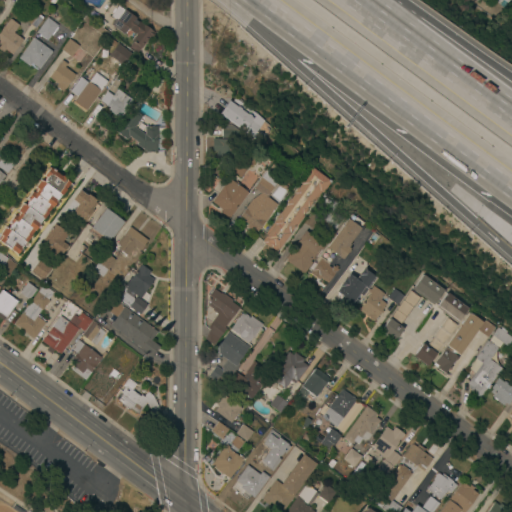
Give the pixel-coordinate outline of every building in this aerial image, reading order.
[(153,32),(137,54),(128,48),(133,41),(132,41),(135,36),(127,30),(124,35),(111,25),(115,20),(110,17),(118,6),(153,32)] [(34,28),(26,22),(22,19),(29,8),(42,18),(34,28)] [(35,33),(47,17),(57,25),(46,41),(35,33)] [(5,50),(3,52),(0,49),(0,30),(3,27),(5,28),(11,20),(19,26),(13,33),(23,40),(11,55),(5,50)] [(31,64),(28,67),(18,59),(33,38),(51,52),(38,70),(31,64)] [(70,58),(60,51),(68,39),(78,47),(70,58)] [(109,59),(126,63),(130,50),(112,45),(109,59)] [(55,87),(57,85),(48,78),(61,61),(67,65),(64,68),(75,76),(62,92),(55,87)] [(86,111),(73,102),(76,97),(70,92),(80,78),(87,83),(94,73),(107,82),(107,83),(86,111)] [(134,102),(120,121),(107,111),(108,108),(99,102),(106,92),(112,96),(117,90),(134,102)] [(264,121),(251,139),(219,114),(229,101),(231,103),(234,99),(264,121)] [(135,127),(134,127),(133,128),(134,128),(138,123),(144,127),(157,127),(157,128),(165,128),(165,149),(156,149),(156,153),(143,153),(143,151),(135,145),(136,143),(128,137),(126,141),(116,133),(134,111),(141,117),(136,123),(137,124),(135,127)] [(238,157),(216,156),(216,152),(212,152),(212,139),(221,139),(222,124),(230,125),(239,132),(238,157)] [(0,169),(0,159),(3,155),(15,163),(7,174),(0,169)] [(240,179),(229,170),(237,159),(248,168),(240,179)] [(322,194),(319,191),(312,202),(303,215),(302,215),(293,227),(294,227),(276,252),(274,250),(273,251),(263,244),(264,244),(261,242),(266,235),(264,235),(274,220),(278,214),(279,215),(286,206),(285,205),(289,199),(290,200),(294,194),(293,194),(297,188),(298,189),(301,185),(299,184),(311,168),(330,182),(322,194)] [(0,242),(0,239),(2,237),(0,235),(0,233),(5,228),(7,230),(11,225),(9,223),(14,215),(17,217),(19,214),(17,212),(23,204),(25,206),(27,202),(26,201),(32,192),(34,194),(37,190),(34,189),(40,181),(42,182),(45,179),(44,177),(50,169),(69,184),(17,255),(0,242)] [(254,235),(244,227),(247,224),(238,218),(250,200),(260,194),(252,188),(263,174),(276,183),(265,197),(276,205),(254,235)] [(228,220),(220,213),(221,211),(211,203),(228,179),(247,194),(228,220)] [(280,203),(271,196),(279,184),(289,192),(280,203)] [(76,204),(70,214),(84,223),(97,202),(77,189),(70,201),(76,204)] [(334,231),(321,221),(329,210),(327,209),(331,202),(337,206),(333,212),(342,219),(334,231)] [(108,243),(89,229),(104,208),(123,223),(108,243)] [(348,253),(346,252),(341,259),(335,255),(327,266),(330,269),(332,266),(333,267),(334,266),(337,267),(336,269),(336,270),(326,283),(320,278),(318,280),(308,273),(311,270),(308,268),(312,263),(315,265),(320,259),(318,257),(351,214),(363,223),(359,228),(360,229),(348,244),(349,245),(347,248),(349,249),(348,250),(349,251),(348,253)] [(51,249),(49,252),(41,246),(43,243),(42,242),(54,225),(68,234),(62,242),(68,245),(61,256),(51,249)] [(146,241),(143,245),(144,246),(142,248),(141,247),(138,252),(133,247),(126,257),(116,249),(118,246),(115,244),(120,237),(121,237),(128,227),(146,241)] [(316,256),(315,255),(310,262),(311,263),(303,274),(285,261),(293,249),(292,248),(304,232),(323,246),(316,256)] [(8,278),(0,271),(0,269),(2,267),(0,265),(0,253),(17,266),(8,278)] [(101,278),(91,271),(104,253),(114,260),(101,278)] [(30,271),(39,259),(50,267),(41,279),(30,271)] [(139,299),(134,295),(133,296),(146,305),(138,315),(118,300),(124,292),(123,292),(125,289),(123,288),(140,265),(149,272),(147,276),(152,280),(139,299)] [(365,288),(363,287),(354,299),(357,301),(350,310),(340,302),(341,300),(339,299),(341,296),(334,292),(348,274),(355,279),(363,269),(374,277),(365,288)] [(434,304),(413,289),(423,275),(444,291),(434,304)] [(29,300),(19,293),(26,283),(36,290),(29,300)] [(37,315),(45,321),(43,323),(44,323),(32,340),(13,325),(22,312),(23,312),(42,285),(53,293),(37,315)] [(373,323),(358,312),(370,295),(368,293),(373,287),(384,295),(380,301),(385,305),(373,322),(373,323)] [(396,305),(387,298),(394,289),(403,296),(396,305)] [(4,318),(0,314),(0,290),(16,302),(4,318)] [(226,299),(227,297),(232,301),(230,302),(239,308),(224,328),(225,329),(213,346),(204,340),(208,330),(206,329),(217,314),(215,312),(214,313),(211,311),(214,307),(209,303),(210,301),(207,299),(214,290),(226,299)] [(394,340),(380,330),(409,291),(419,299),(399,326),(402,329),(394,340)] [(457,322),(436,307),(446,293),(467,309),(457,322)] [(152,357),(109,326),(115,317),(106,310),(113,300),(157,332),(150,341),(159,347),(152,357)] [(80,313),(91,321),(83,332),(79,329),(59,355),(53,350),(50,354),(44,349),(46,346),(40,342),(59,317),(66,322),(72,314),(77,318),(80,313)] [(458,355),(445,346),(470,313),(482,323),(458,355)] [(249,319),(250,317),(261,326),(248,345),(239,338),(238,336),(230,330),(241,314),(249,319)] [(427,366),(413,355),(422,344),(426,347),(447,318),(457,326),(427,366)] [(487,338),(478,331),(486,321),(494,328),(487,338)] [(95,346),(81,335),(91,322),(100,329),(99,330),(104,333),(95,346)] [(511,341),(507,348),(502,344),(498,349),(497,349),(489,360),(492,362),(493,361),(499,366),(499,367),(501,369),(489,386),(490,386),(487,390),(486,389),(479,399),(468,391),(470,387),(466,384),(481,364),(474,359),(487,341),(487,342),(491,336),(497,328),(511,339),(511,341)] [(229,378),(226,375),(219,385),(207,377),(215,367),(221,371),(221,367),(226,360),(219,355),(219,343),(220,343),(227,333),(248,349),(237,364),(238,364),(229,378)] [(84,381),(70,370),(75,364),(71,361),(76,354),(70,350),(77,341),(101,359),(85,380),(84,381)] [(445,375),(437,369),(438,367),(438,366),(434,363),(445,348),(457,357),(445,375)] [(292,356),(294,353),(303,360),(301,363),(307,367),(295,382),(291,379),(284,389),(271,380),(274,376),(272,374),(288,352),(292,356)] [(265,379),(250,400),(235,389),(236,387),(228,381),(234,372),(243,379),(246,374),(245,373),(249,368),(265,379)] [(319,373),(320,373),(325,376),(324,377),(327,379),(314,397),(308,393),(303,400),(295,394),(313,369),(319,373)] [(115,379),(109,375),(113,370),(118,374),(115,379)] [(139,397),(140,395),(143,397),(147,392),(152,396),(158,410),(150,414),(145,403),(136,415),(130,409),(129,411),(120,404),(120,403),(117,401),(119,399),(118,399),(121,395),(119,393),(124,388),(122,386),(127,379),(135,385),(131,391),(139,397)] [(503,383),(504,382),(511,387),(511,399),(507,406),(505,404),(502,407),(497,403),(498,402),(491,397),(492,395),(488,392),(498,379),(503,383)] [(335,428),(320,417),(341,390),(355,400),(335,428)] [(230,423),(215,412),(218,407),(216,405),(223,395),(241,408),(230,423)] [(279,414),(268,406),(276,395),(287,404),(279,414)] [(347,426),(342,433),(338,430),(342,423),(343,423),(356,403),(361,407),(347,426)] [(367,440),(363,442),(361,440),(357,445),(353,442),(351,445),(342,439),(365,406),(376,415),(374,417),(380,422),(367,440)] [(307,429),(301,424),(305,418),(312,423),(307,429)] [(221,440),(210,432),(217,423),(228,430),(221,440)] [(245,442),(235,435),(242,425),(252,433),(245,442)] [(391,432),(394,428),(403,435),(392,451),(400,458),(385,478),(375,470),(383,459),(370,448),(385,427),(391,432)] [(329,451),(319,444),(330,429),(340,437),(329,451)] [(270,448),(263,443),(267,437),(274,442),(270,448)] [(235,449),(229,445),(232,440),(238,444),(235,449)] [(262,460),(251,452),(259,441),(270,449),(262,460)] [(422,472),(416,467),(391,501),(401,508),(398,511),(383,511),(372,503),(375,498),(374,497),(397,465),(398,465),(412,445),(432,459),(422,472)] [(232,458),(235,454),(242,460),(228,480),(214,469),(215,468),(211,465),(225,446),(229,450),(226,454),(232,458)] [(353,469),(340,459),(349,448),(361,458),(353,469)] [(281,511),(270,503),(268,505),(261,500),(275,481),(278,483),(277,483),(280,486),(304,454),(317,463),(281,511)] [(259,475),(261,472),(268,478),(253,498),(239,488),(241,486),(235,481),(243,470),(244,471),(247,467),(259,475)] [(441,476),(442,474),(453,482),(452,483),(456,486),(450,494),(447,492),(440,501),(426,490),(433,481),(432,480),(437,473),(441,476)] [(465,511),(460,511),(459,511),(458,511),(439,511),(462,483),(478,495),(465,511)] [(285,511),(306,485),(315,492),(314,495),(315,496),(310,504),(311,505),(308,509),(312,511),(285,511)] [(328,504),(317,496),(325,485),(336,493),(328,504)] [(432,511),(400,511),(403,509),(407,511),(409,511),(415,506),(420,509),(429,497),(438,504),(432,511)] [(487,511),(494,503),(506,511),(487,511)]
